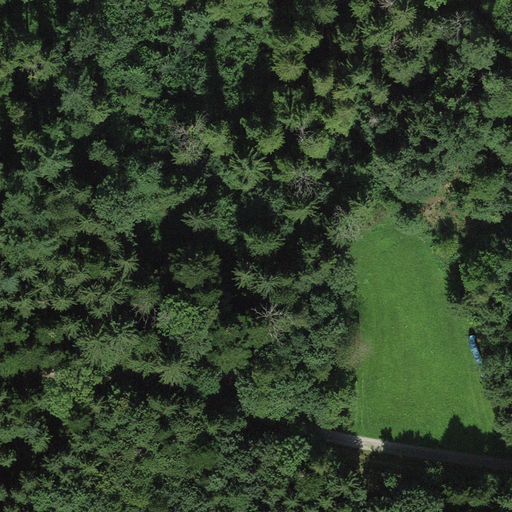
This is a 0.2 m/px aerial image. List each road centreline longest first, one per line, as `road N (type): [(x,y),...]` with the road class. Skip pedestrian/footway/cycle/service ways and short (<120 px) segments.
road 1 (track): [(243,411),(331,436),(511,464)]
road 2 (track): [(243,411),(139,378),(0,372)]
